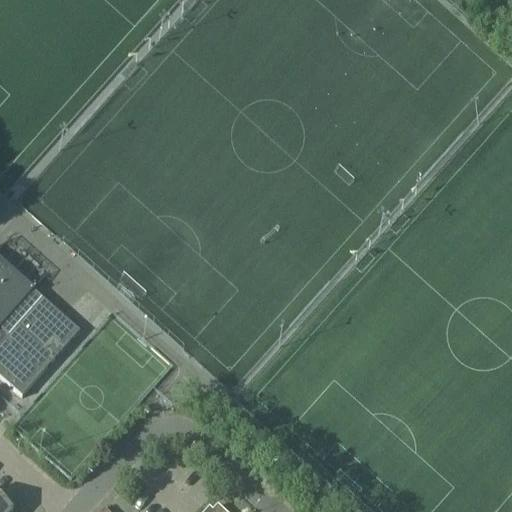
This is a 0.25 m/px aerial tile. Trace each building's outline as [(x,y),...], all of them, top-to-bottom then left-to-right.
[(185,16),(196,3),(192,0),(189,0),(180,10),(183,14),(185,16)] [(126,82),(137,70),(135,68),(132,65),(121,77),(124,80),(126,82)] [(391,231),(404,215),(400,212),(387,228),(391,231)] [(356,270),(370,254),(366,251),(352,266),(356,270)] [(0,264),(0,380),(21,399),(22,398),(61,353),(78,334),(33,294),(0,264)] [(9,511),(0,503),(0,511),(9,511)]
